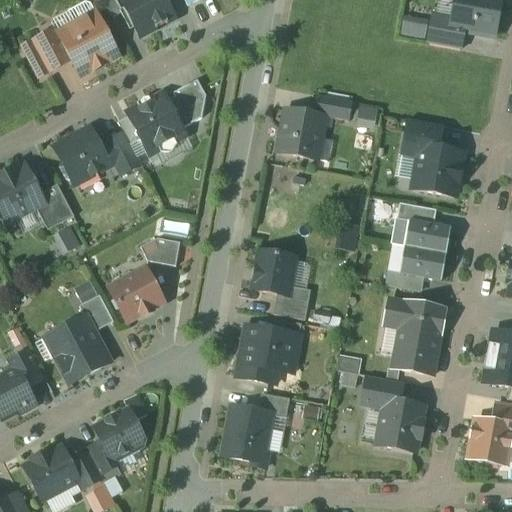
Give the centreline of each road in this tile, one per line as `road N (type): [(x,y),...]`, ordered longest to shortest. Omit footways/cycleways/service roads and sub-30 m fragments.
road 1 (residential): [(511,63),(433,501)]
road 2 (residential): [(205,345),(264,4)]
road 3 (residential): [(264,4),(0,152)]
road 4 (residential): [(179,498),(433,501)]
road 5 (residential): [(0,454),(205,345)]
road 6 (residential): [(179,498),(205,345)]
